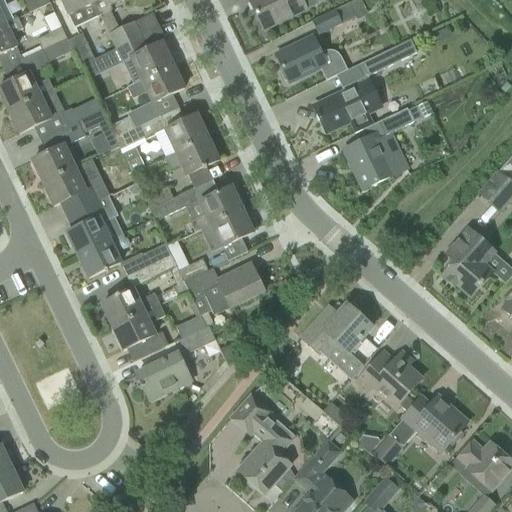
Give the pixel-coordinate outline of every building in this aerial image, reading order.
[(0,0),(0,29),(18,21),(18,20),(13,23),(1,0),(0,0)] [(27,7),(30,15),(49,6),(46,0),(32,0),(34,4),(27,7)] [(75,30),(99,18),(100,18),(90,0),(59,0),(68,17),(69,16),(75,30)] [(90,0),(100,18),(116,52),(117,51),(141,39),(134,25),(120,32),(111,13),(113,12),(111,8),(106,0),(90,0)] [(254,0),(249,3),(263,32),(281,23),(304,12),(317,6),(314,0),(254,0)] [(333,13),(311,24),(317,37),(340,26),(354,19),(348,6),(333,13)] [(37,41),(43,52),(66,41),(56,20),(49,24),(54,33),(37,41)] [(0,29),(0,57),(16,50),(10,37),(23,31),(18,21),(0,29)] [(67,43),(71,52),(80,69),(84,67),(94,63),(81,36),(67,43)] [(122,78),(128,90),(173,68),(162,45),(147,52),(141,39),(117,51),(123,64),(130,61),(135,71),(122,78)] [(293,48),(275,57),(283,72),(280,75),(284,83),(288,83),(289,86),(307,77),(320,71),(326,83),(347,73),(341,60),(338,56),(334,54),(329,53),(325,54),(320,57),(311,40),(293,48)] [(43,52),(48,63),(71,52),(67,43),(66,41),(43,52)] [(356,68),(362,81),(417,56),(411,43),(356,68)] [(108,129),(114,141),(179,109),(173,97),(184,91),(173,68),(128,90),(133,101),(147,95),(153,108),(108,129)] [(0,90),(0,96),(8,114),(53,93),(47,82),(35,88),(29,76),(0,90)] [(348,124),(354,136),(362,133),(373,128),(367,115),(378,110),(366,84),(314,109),(326,135),(348,124)] [(506,85),(500,91),(505,95),(510,89),(506,85)] [(34,130),(40,143),(68,130),(61,116),(63,115),(58,104),(53,93),(8,114),(19,137),(34,130)] [(95,101),(71,112),(75,120),(99,109),(95,101)] [(388,120),(378,125),(385,139),(391,136),(395,134),(413,125),(408,113),(407,111),(388,120)] [(32,163),(43,186),(74,171),(63,148),(84,138),(82,135),(99,127),(111,153),(118,150),(114,141),(108,129),(101,113),(77,124),(78,125),(68,130),(40,143),(46,157),(32,163)] [(158,119),(114,141),(118,150),(119,152),(144,140),(145,143),(155,137),(166,160),(165,160),(165,161),(207,141),(196,118),(185,123),(165,133),(158,119)] [(361,144),(343,153),(363,193),(408,171),(399,152),(393,141),(382,147),(377,136),(366,142),(361,144)] [(181,167),(187,179),(219,164),(207,141),(165,161),(171,172),(181,167)] [(136,150),(123,156),(133,175),(145,169),(136,150)] [(74,171),(43,186),(54,209),(63,205),(69,217),(108,199),(91,163),(74,171)] [(511,168),(507,164),(478,196),(499,214),(511,199),(511,168)] [(136,187),(128,191),(130,195),(135,197),(140,195),(136,187)] [(143,201),(149,213),(173,201),(167,189),(143,201)] [(193,223),(190,224),(195,234),(201,232),(211,228),(242,213),(237,203),(241,201),(235,190),(232,191),(231,190),(201,204),(207,216),(193,223)] [(173,201),(149,213),(154,223),(200,202),(195,191),(173,201)] [(73,248),(78,258),(123,237),(123,236),(109,243),(101,226),(118,218),(109,198),(108,199),(68,218),(67,218),(73,232),(67,235),(68,237),(65,239),(70,249),(73,248)] [(211,228),(228,264),(247,255),(241,241),(253,236),(242,213),(211,228)] [(456,288),(470,301),(493,275),(484,267),(494,255),(467,231),(445,257),(454,265),(441,279),(454,290),(456,288)] [(78,258),(89,281),(120,266),(114,254),(121,251),(125,252),(129,250),(130,245),(128,242),(125,240),(123,237),(78,258)] [(120,266),(127,279),(170,258),(166,249),(165,246),(143,257),(141,256),(120,266)] [(127,279),(132,290),(176,269),(170,258),(127,279)] [(182,270),(177,272),(183,285),(212,271),(207,273),(201,261),(182,270)] [(199,318),(204,329),(207,328),(208,328),(213,326),(208,315),(211,313),(214,319),(230,311),(264,295),(250,266),(217,282),(212,271),(183,285),(188,294),(189,293),(195,307),(194,308),(199,318)] [(174,291),(161,297),(163,300),(165,305),(188,294),(183,285),(177,287),(173,289),(174,291)] [(101,307),(112,330),(160,308),(155,296),(138,304),(133,293),(101,307)] [(511,296),(506,303),(508,304),(501,311),(511,320),(511,296)] [(300,341),(320,359),(329,349),(327,347),(332,341),(348,356),(372,330),(347,307),(338,317),(329,309),(300,341)] [(112,330),(123,353),(155,338),(149,326),(165,318),(160,308),(112,330)] [(175,330),(180,341),(204,329),(199,318),(175,330)] [(177,342),(185,357),(214,342),(213,339),(209,332),(208,328),(207,328),(204,329),(180,341),(177,342)] [(373,390),(396,410),(420,382),(401,365),(405,360),(401,356),(393,365),(382,356),(357,384),(369,395),(373,390)] [(143,390),(149,403),(190,384),(177,357),(137,377),(141,386),(139,387),(141,390),(143,390)] [(287,363),(277,374),(282,378),(288,383),(298,371),(287,363)] [(243,409),(232,421),(246,433),(251,438),(252,436),(262,446),(238,473),(264,497),(274,486),(283,495),(294,482),(296,480),(290,468),(278,458),(290,444),(276,431),(280,427),(269,417),(270,416),(265,411),(251,399),(243,408),(243,409)] [(402,421),(441,455),(467,426),(437,399),(430,408),(421,400),(402,421)] [(341,429),(349,420),(331,405),(323,414),(341,429)] [(371,457),(386,470),(404,450),(389,436),(371,457)] [(336,511),(348,499),(326,481),(320,476),(341,453),(329,443),(296,480),(294,482),(311,497),(297,511),(336,511)] [(466,472),(491,494),(511,470),(511,465),(490,445),(483,453),(472,444),(462,455),(473,465),(466,472)] [(0,477),(12,472),(1,449),(0,449),(0,477)] [(0,477),(0,505),(23,494),(12,472),(0,477)] [(380,511),(379,511),(397,492),(385,481),(364,505),(368,508),(365,511),(380,511)] [(470,511),(491,511),(495,509),(483,498),(470,511)]
